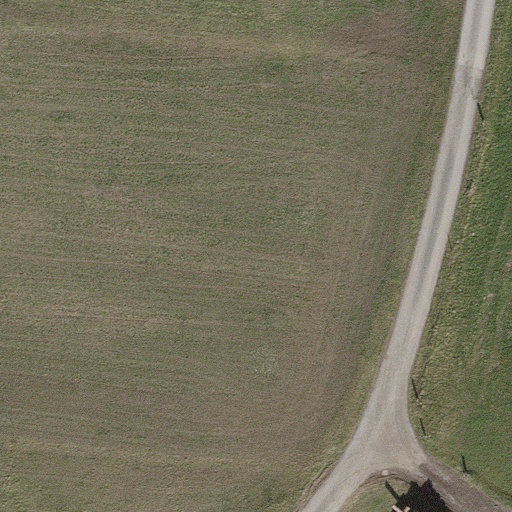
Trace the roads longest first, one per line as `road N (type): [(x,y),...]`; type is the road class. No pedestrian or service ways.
road 1 (track): [(480,0),(468,100),(432,262),(380,429),(329,511)]
road 2 (track): [(380,429),(485,511)]
